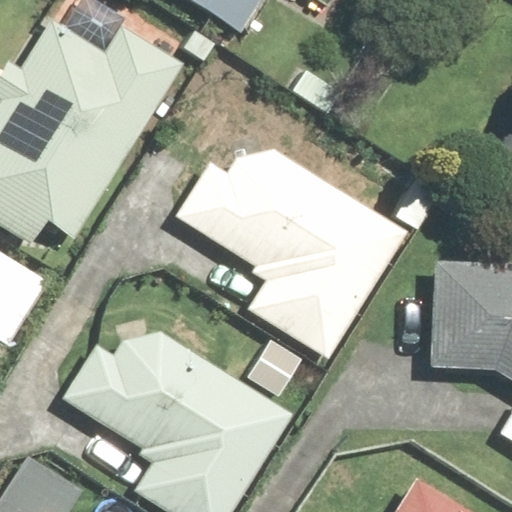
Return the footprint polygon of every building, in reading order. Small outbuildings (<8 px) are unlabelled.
[(260,0),(185,0),(242,33),(260,0)] [(59,250),(167,70),(109,35),(95,59),(38,26),(8,76),(0,71),(0,240),(15,249),(26,231),(59,250)] [(314,365),(393,234),(261,155),(223,164),(215,178),(197,167),(163,225),(241,271),(237,278),(253,287),(235,318),(314,365)] [(49,284),(0,250),(0,352),(2,354),(49,284)] [(511,397),(511,274),(510,274),(416,271),(413,374),(479,376),(478,376),(511,397)] [(139,469),(122,496),(147,511),(222,511),(280,421),(124,322),(99,361),(80,350),(47,401),(129,453),(125,460),(139,469)] [(442,511),(399,485),(381,511),(442,511)] [(51,511),(22,493),(9,511),(51,511)]
